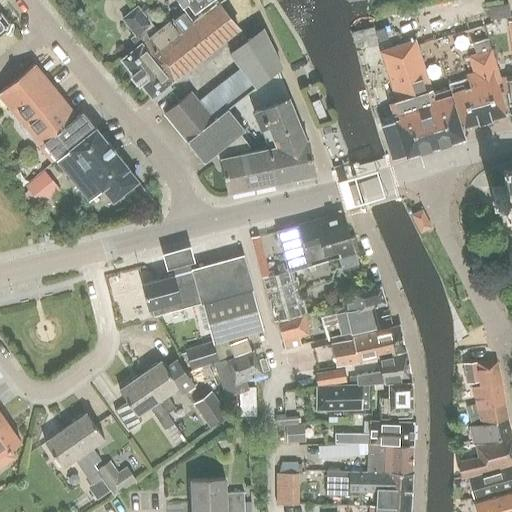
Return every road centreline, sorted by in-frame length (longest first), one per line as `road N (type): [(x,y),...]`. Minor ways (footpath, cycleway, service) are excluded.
road 1 (residential): [(346,190),(415,350),(417,511)]
road 2 (residential): [(47,27),(178,179),(192,228)]
road 3 (secondary): [(0,276),(192,228)]
road 4 (unclassified): [(501,335),(446,234),(425,167)]
road 5 (secondary): [(192,228),(346,190)]
